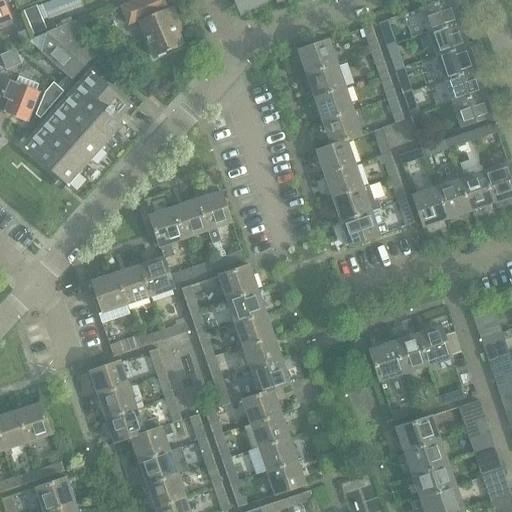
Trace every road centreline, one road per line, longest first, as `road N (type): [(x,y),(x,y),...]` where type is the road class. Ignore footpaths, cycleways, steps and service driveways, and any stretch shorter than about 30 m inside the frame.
road 1 (residential): [(36,287),(217,82)]
road 2 (residential): [(511,456),(445,274)]
road 3 (residential): [(285,247),(237,98),(217,82)]
road 4 (residential): [(238,59),(252,43),(376,0)]
